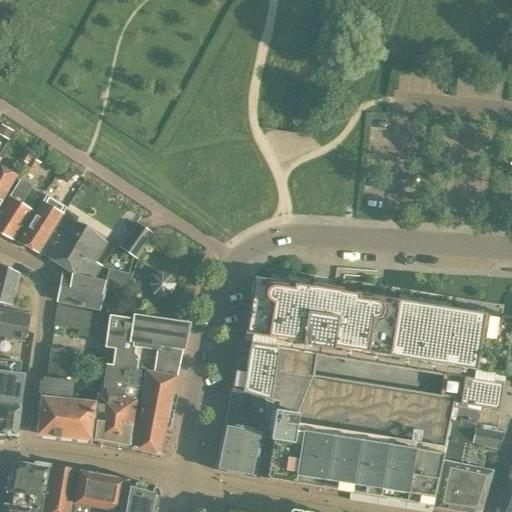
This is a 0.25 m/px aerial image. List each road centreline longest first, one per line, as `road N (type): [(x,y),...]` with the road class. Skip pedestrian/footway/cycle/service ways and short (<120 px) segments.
road 1 (residential): [(181,476),(25,447),(46,279),(37,264),(0,247)]
road 2 (residential): [(218,285),(250,247),(284,235),(511,250)]
road 3 (residential): [(181,476),(218,285)]
